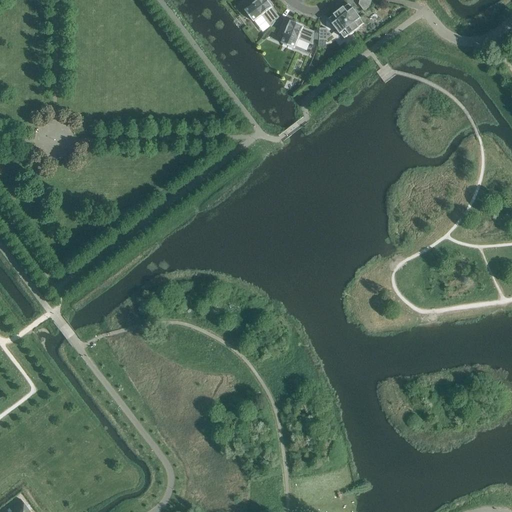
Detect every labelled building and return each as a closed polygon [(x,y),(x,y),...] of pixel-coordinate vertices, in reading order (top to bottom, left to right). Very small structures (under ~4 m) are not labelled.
[(271,28),(279,17),(272,8),(273,8),(272,7),(273,7),(267,0),(250,0),(253,4),(253,5),(245,11),(253,22),(261,16),(262,16),(271,28)] [(371,0),(359,0),(359,4),(364,11),(370,7),(371,0)] [(354,32),(360,28),(359,28),(364,24),(360,19),(361,19),(353,9),(352,9),(349,4),(344,8),(344,7),(339,11),(354,32)] [(354,32),(339,11),(333,15),(334,16),(329,19),(333,24),(332,25),(340,35),(341,34),(344,39),(349,35),(349,36),(354,32)] [(281,44),(294,49),(298,39),(312,45),(314,32),(303,27),(304,27),(303,27),(291,21),(290,21),(290,22),(284,19),(277,36),(283,38),(281,44)] [(327,29),(320,28),(319,40),(326,40),(332,36),(327,29)] [(34,511),(22,496),(0,511),(34,511)]
